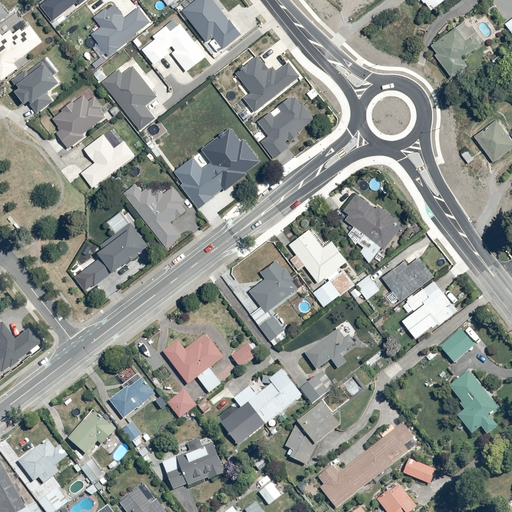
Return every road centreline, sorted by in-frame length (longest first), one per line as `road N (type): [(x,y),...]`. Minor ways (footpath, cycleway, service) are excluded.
road 1 (tertiary): [(81,350),(363,135)]
road 2 (tertiary): [(511,296),(392,143)]
road 3 (residential): [(363,106),(278,0)]
road 4 (residential): [(81,350),(0,248)]
